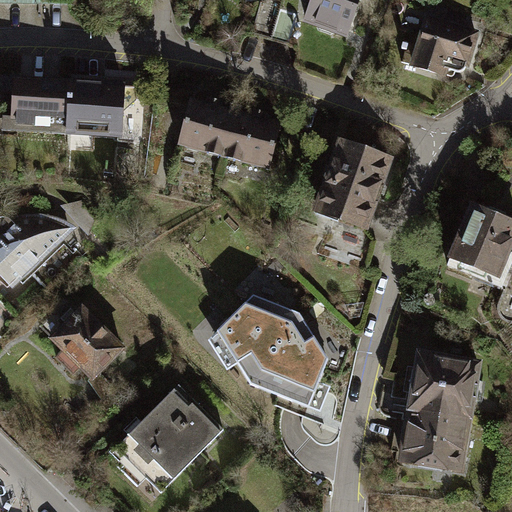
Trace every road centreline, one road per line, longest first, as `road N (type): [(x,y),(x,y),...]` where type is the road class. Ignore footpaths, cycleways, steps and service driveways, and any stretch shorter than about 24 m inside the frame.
road 1 (residential): [(0,38),(151,46),(254,67),(403,119),(443,144)]
road 2 (residential): [(348,511),(374,347),(420,186),(443,144)]
